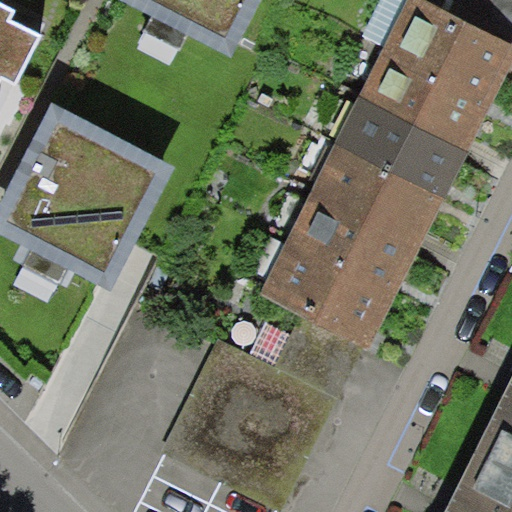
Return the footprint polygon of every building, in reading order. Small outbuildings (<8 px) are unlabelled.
[(247,0),(149,0),(228,40),(247,0)] [(486,92),(511,40),(511,10),(491,0),(455,0),(449,13),(423,0),(414,0),(392,45),(486,92)] [(0,13),(0,120),(44,37),(0,13)] [(462,141),(486,92),(392,45),(368,94),(462,141)] [(437,189),(462,141),(368,94),(343,142),(437,189)] [(159,166),(51,111),(0,212),(0,221),(104,274),(159,166)] [(413,238),(437,189),(343,142),(319,191),(413,238)] [(389,287),(413,238),(319,191),(295,240),(389,287)] [(333,398),(389,287),(295,240),(271,288),(306,306),(274,369),(333,398)] [(274,369),(220,342),(167,448),(281,504),(333,398),(274,369)] [(511,461),(511,396),(486,449),(511,461)] [(511,511),(511,461),(486,449),(455,511),(511,511)]
